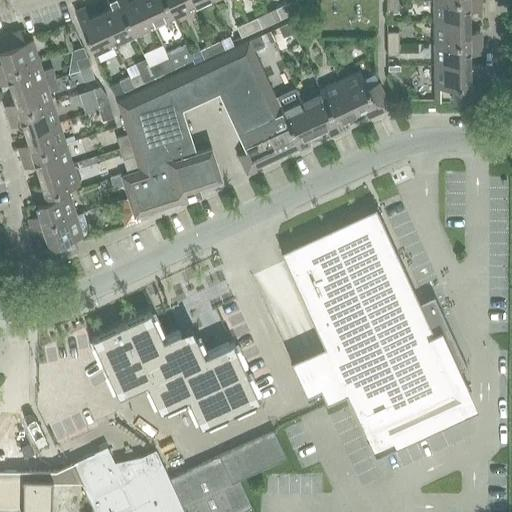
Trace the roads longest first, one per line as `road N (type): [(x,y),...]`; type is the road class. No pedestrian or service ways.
road 1 (residential): [(46,312),(425,139),(501,138)]
road 2 (residential): [(46,312),(9,215),(19,189),(0,134)]
road 3 (unknown): [(295,384),(225,233)]
road 4 (residential): [(20,461),(21,312)]
road 5 (residential): [(501,138),(501,0)]
